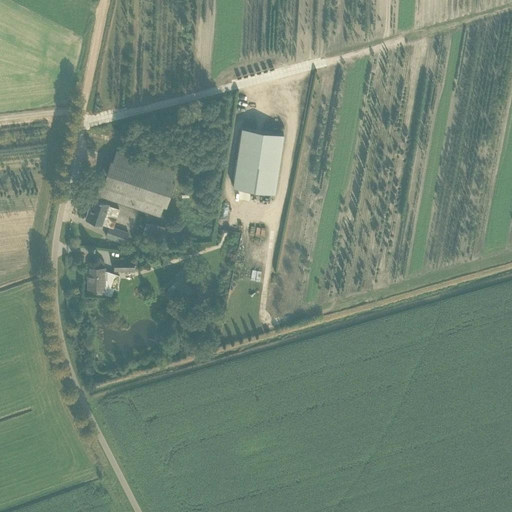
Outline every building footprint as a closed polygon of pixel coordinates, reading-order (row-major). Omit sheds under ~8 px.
[(274,193),(283,134),(241,128),(232,187),(274,193)] [(96,194),(158,215),(161,205),(165,206),(173,181),(170,180),(174,169),(117,149),(113,161),(110,160),(106,174),(103,173),(96,194)] [(88,211),(85,219),(98,224),(99,223),(109,227),(105,237),(126,244),(130,233),(115,227),(121,209),(110,205),(111,204),(103,202),(103,201),(101,200),(101,201),(99,200),(99,201),(94,199),(89,212),(88,211)] [(141,234),(171,244),(175,232),(165,229),(166,227),(150,222),(149,224),(145,223),(141,234)] [(114,271),(134,272),(134,260),(114,259),(114,271)] [(111,286),(115,273),(104,270),(104,268),(90,268),(90,280),(88,280),(87,289),(95,289),(95,290),(112,295),(115,287),(111,286)] [(180,268),(164,286),(166,288),(183,271),(180,268)] [(193,290),(179,277),(167,288),(181,302),(193,290)]
